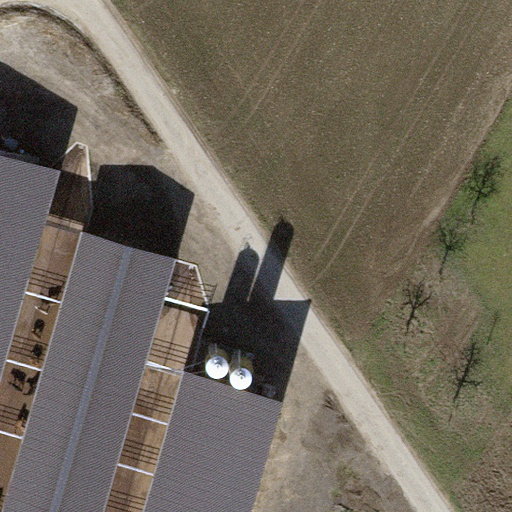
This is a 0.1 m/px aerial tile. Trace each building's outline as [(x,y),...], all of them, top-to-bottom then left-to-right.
[(0,93),(15,59),(0,52),(0,93)] [(0,154),(0,369),(57,171),(0,154)] [(87,232),(5,511),(94,511),(170,256),(87,232)] [(222,366),(225,365),(228,363),(230,360),(231,357),(231,353),(230,350),(228,348),(225,346),(222,345),(219,345),(215,346),(213,349),(211,352),(210,355),(211,359),(213,362),(215,364),(218,365),(222,366)] [(246,373),(249,372),(252,370),(254,367),(255,364),(255,361),(254,358),(252,355),(249,353),(246,352),(242,352),(239,354),(237,356),(235,359),(234,362),(235,366),(236,369),(239,371),(242,373),(246,373)] [(190,371),(149,511),(245,511),(279,397),(190,371)]
